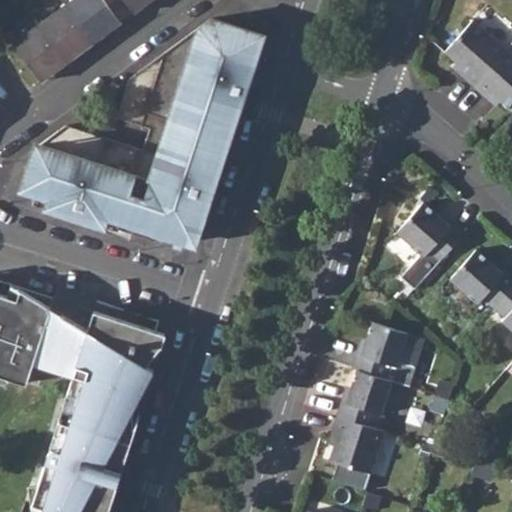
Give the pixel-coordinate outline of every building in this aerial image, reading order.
[(103,0),(69,0),(65,4),(93,42),(120,22),(119,21),(107,5),(103,0)] [(112,0),(107,5),(119,21),(133,11),(124,0),(112,0)] [(124,0),(133,11),(133,12),(149,0),(124,0)] [(65,4),(39,23),(67,61),(93,42),(65,4)] [(66,124),(36,147),(22,187),(51,196),(47,207),(104,225),(108,215),(165,235),(168,227),(181,232),(182,239),(186,243),(193,242),(196,239),(197,232),(191,227),(193,221),(197,222),(209,184),(214,186),(244,94),(239,92),(251,54),(248,53),(250,48),(257,47),(261,41),(260,35),(257,32),(249,31),(244,37),(231,33),(233,25),(211,17),(129,78),(118,119),(148,129),(142,149),(66,124)] [(461,76),(473,87),(507,49),(473,19),(444,52),(456,62),(465,71),(461,76)] [(39,23),(12,43),(40,81),(67,61),(39,23)] [(511,110),(511,53),(507,49),(473,87),(485,98),(490,93),(499,101),(511,112),(511,110)] [(461,76),(465,71),(456,62),(451,67),(461,76)] [(490,93),(485,98),(495,106),(499,101),(490,93)] [(449,224),(422,201),(396,231),(423,256),(428,250),(439,260),(464,232),(452,221),(449,224)] [(493,307),(511,284),(511,274),(505,268),(502,272),(475,248),(449,278),(476,303),(481,297),(493,307)] [(107,511),(165,334),(0,280),(0,373),(59,393),(20,511),(107,511)] [(511,284),(493,307),(504,317),(500,320),(511,330),(511,284)] [(357,352),(352,368),(356,369),(387,379),(392,365),(396,367),(407,333),(372,322),(361,354),(357,352)] [(387,379),(356,369),(346,401),(342,400),(337,415),(372,427),(377,413),(380,414),(391,381),(387,379)] [(370,474),(384,431),(372,427),(337,415),(332,431),(337,433),(334,445),(329,460),(370,474)] [(337,433),(332,431),(327,443),(334,445),(337,433)] [(476,460),(471,474),(486,479),(490,464),(482,462),(476,460)] [(486,479),(490,480),(495,466),(490,464),(486,479)] [(366,490),(362,505),(376,509),(380,495),(366,490)]
